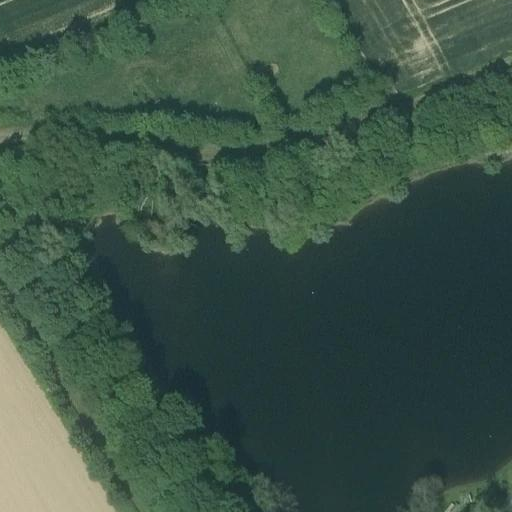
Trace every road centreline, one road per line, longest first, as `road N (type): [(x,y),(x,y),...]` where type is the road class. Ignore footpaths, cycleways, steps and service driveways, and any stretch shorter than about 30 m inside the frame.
road 1 (track): [(511,66),(348,139),(283,157),(0,139)]
road 2 (track): [(0,283),(141,511)]
